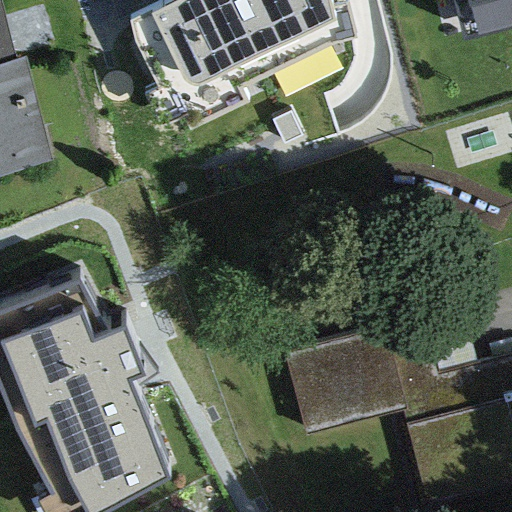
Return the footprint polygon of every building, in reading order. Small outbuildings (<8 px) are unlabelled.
[(0,0),(0,172),(64,157),(39,51),(14,57),(0,0)] [(153,0),(131,11),(135,39),(157,82),(145,90),(166,126),(183,117),(190,130),(253,98),(246,87),(333,44),(358,36),(349,0),(337,0),(334,1),(333,0),(153,0)] [(511,0),(467,0),(477,39),(511,30),(511,0)] [(61,511),(89,511),(173,469),(136,377),(149,372),(126,309),(106,317),(81,265),(0,298),(0,389),(15,425),(61,511)] [(430,321),(298,354),(317,430),(413,407),(438,508),(511,489),(511,354),(442,372),(430,321)]
